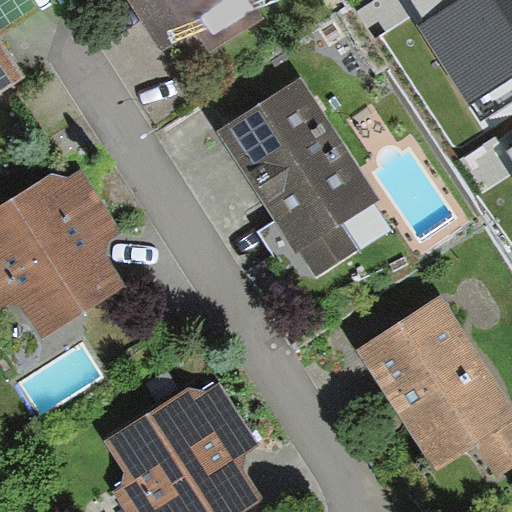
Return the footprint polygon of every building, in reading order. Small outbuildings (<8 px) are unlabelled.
[(0,41),(44,13),(35,0),(0,0),(0,104),(27,87),(0,45),(0,41)] [(254,0),(127,0),(161,53),(199,29),(216,56),(269,23),(254,0)] [(511,0),(450,0),(419,20),(472,102),(511,76),(511,0)] [(382,201),(304,81),(223,134),(302,254),(382,201)] [(0,213),(0,270),(42,339),(123,289),(107,263),(126,226),(91,170),(72,181),(61,176),(0,213)] [(362,356),(441,477),(478,452),(501,487),(511,480),(511,405),(444,303),(362,356)] [(105,449),(144,511),(264,511),(269,509),(250,477),(261,444),(220,377),(105,449)]
